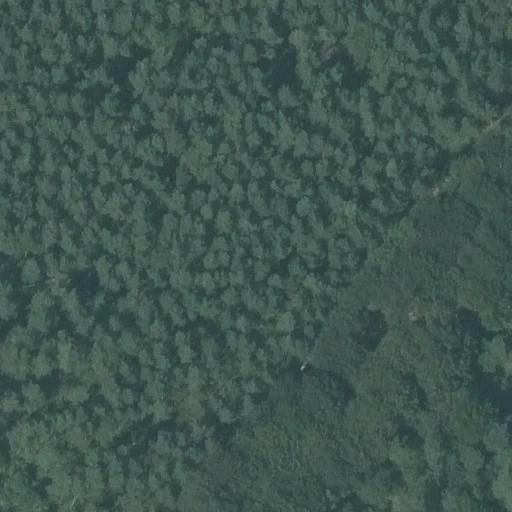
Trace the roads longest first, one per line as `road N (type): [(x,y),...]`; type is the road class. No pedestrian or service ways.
road 1 (track): [(184,511),(511,112)]
road 2 (track): [(511,222),(257,511)]
